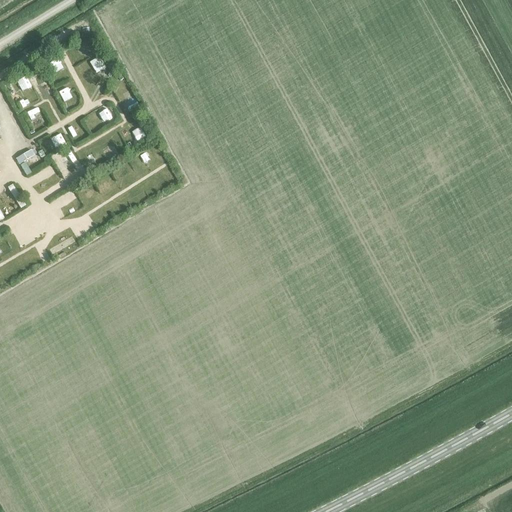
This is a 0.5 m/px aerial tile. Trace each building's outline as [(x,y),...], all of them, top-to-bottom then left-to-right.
[(83,70),(88,68),(84,58),(79,60),(83,70)] [(46,76),(51,74),(46,64),(41,66),(46,76)] [(48,87),(50,97),(60,94),(57,84),(48,87)] [(78,85),(66,89),(67,94),(79,91),(78,85)] [(128,99),(140,93),(137,87),(126,93),(128,99)] [(94,107),(101,121),(107,118),(99,104),(94,107)] [(76,119),(69,122),(73,132),(81,129),(76,119)] [(135,127),(141,135),(149,128),(143,120),(135,127)] [(51,134),(54,142),(62,139),(59,131),(51,134)] [(119,136),(108,142),(114,152),(125,145),(119,136)] [(20,150),(29,170),(36,167),(31,155),(40,151),(37,142),(20,150)] [(70,147),(61,154),(68,162),(76,156),(70,147)] [(46,171),(53,166),(51,162),(43,166),(46,171)] [(52,185),(67,181),(65,175),(50,180),(52,185)] [(19,177),(13,180),(24,202),(30,199),(19,177)] [(67,189),(56,196),(63,206),(73,199),(67,189)] [(39,221),(43,217),(38,212),(34,217),(39,221)]
